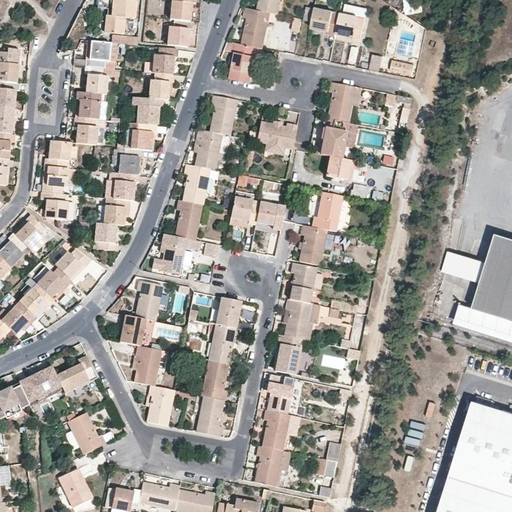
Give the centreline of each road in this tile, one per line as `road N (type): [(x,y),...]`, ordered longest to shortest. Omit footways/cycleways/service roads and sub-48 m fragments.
road 1 (track): [(409,88),(422,106),(415,156),(338,511)]
road 2 (residential): [(199,82),(139,244),(82,316)]
road 3 (residential): [(239,450),(270,300),(252,278)]
road 4 (residential): [(140,430),(159,461),(222,473),(239,450)]
road 5 (residential): [(82,316),(140,430)]
